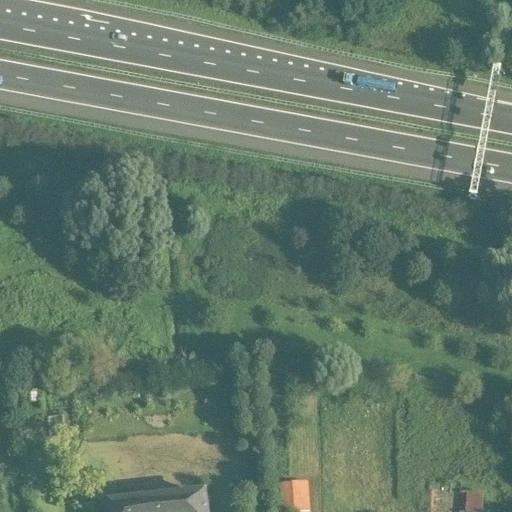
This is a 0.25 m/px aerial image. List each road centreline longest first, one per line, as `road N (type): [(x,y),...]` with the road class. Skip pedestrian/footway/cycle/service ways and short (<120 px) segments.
road 1 (motorway): [(511,121),(0,25)]
road 2 (motorway): [(0,78),(511,172)]
